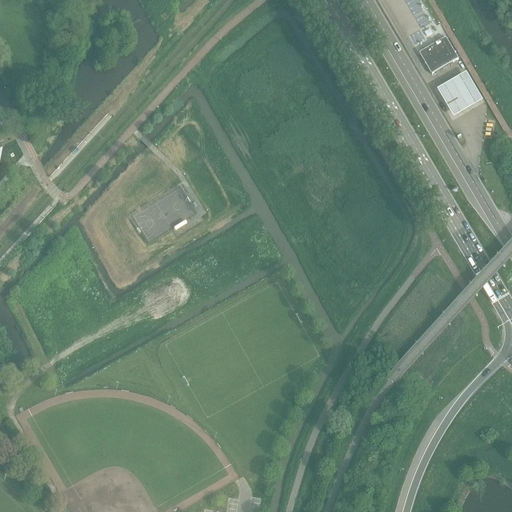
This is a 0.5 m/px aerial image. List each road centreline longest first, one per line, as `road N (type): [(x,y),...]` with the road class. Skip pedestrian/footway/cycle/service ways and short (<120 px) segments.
road 1 (secondary): [(329,0),(511,311)]
road 2 (secondary): [(511,247),(366,0)]
road 3 (motorway): [(511,351),(439,431),(407,511)]
